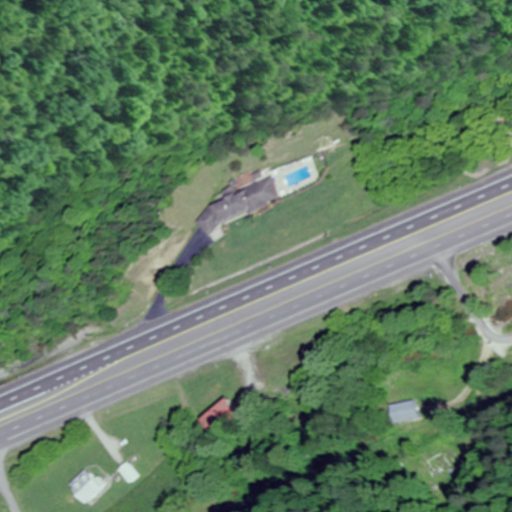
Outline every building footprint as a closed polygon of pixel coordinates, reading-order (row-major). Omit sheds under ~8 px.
[(290,200),(280,178),(201,213),(211,234),(290,200)] [(227,435),(255,418),(243,398),(215,416),(227,435)] [(396,406),(400,424),(426,418),(421,400),(396,406)] [(431,478),(456,466),(448,450),(423,462),(431,478)] [(145,476),(134,463),(125,470),(137,483),(145,476)] [(74,485),(94,504),(111,487),(91,467),(74,485)]
